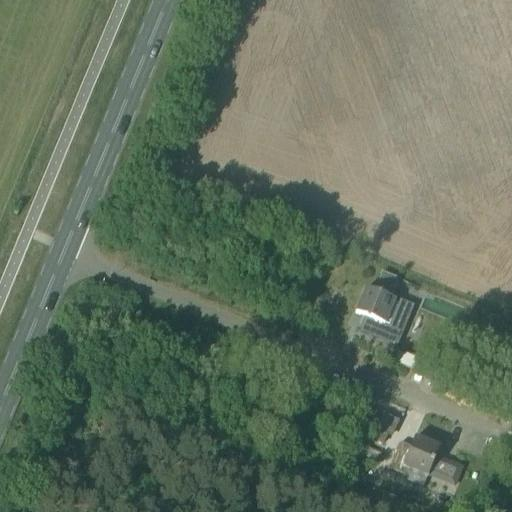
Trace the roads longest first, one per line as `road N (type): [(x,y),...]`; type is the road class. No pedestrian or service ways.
road 1 (unclassified): [(62,254),(501,432)]
road 2 (primary): [(62,254),(167,0)]
road 3 (primary): [(0,405),(62,254)]
